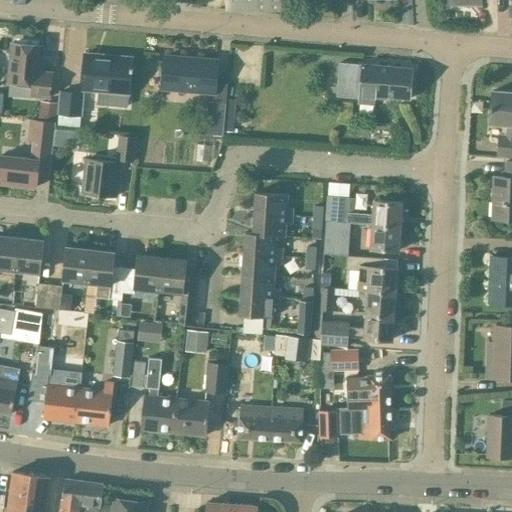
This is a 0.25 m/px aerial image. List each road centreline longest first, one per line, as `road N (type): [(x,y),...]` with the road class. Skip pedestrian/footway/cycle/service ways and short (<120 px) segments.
road 1 (residential): [(454,46),(0,4)]
road 2 (residential): [(431,486),(442,174)]
road 3 (tertiary): [(304,482),(156,474),(0,449)]
road 4 (residential): [(206,231),(237,155),(442,174)]
road 5 (residential): [(206,231),(0,208)]
road 6 (residential): [(442,174),(454,46)]
road 7 (tertiary): [(431,486),(304,482)]
